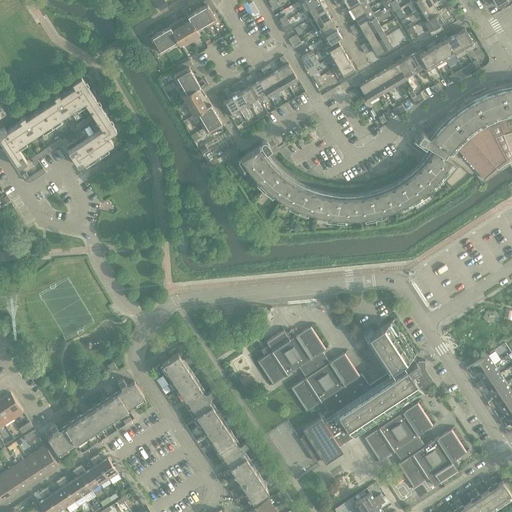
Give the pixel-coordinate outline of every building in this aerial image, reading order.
[(151,32),(144,36),(151,48),(156,45),(160,53),(178,42),(181,46),(201,35),(198,30),(216,19),(212,12),(217,9),(211,0),(205,0),(203,1),(205,5),(192,13),(188,6),(181,10),(185,16),(153,36),(151,32)] [(319,0),(299,0),(305,9),(320,0),(319,0)] [(320,0),(305,9),(310,19),(326,10),(320,0)] [(365,0),(361,0),(349,7),(354,17),(370,8),(365,0)] [(431,0),(414,0),(412,2),(418,11),(433,2),(431,0)] [(433,2),(418,11),(423,20),(438,11),(433,2)] [(370,8),(354,17),(360,26),(375,17),(373,13),(370,8)] [(401,9),(396,11),(400,18),(404,15),(401,9)] [(326,10),(310,19),(316,28),(331,19),(326,10)] [(438,11),(423,20),(429,30),(444,21),(438,11)] [(375,17),(360,26),(365,35),(381,26),(375,17)] [(331,19),(316,28),(321,37),(337,28),(331,19)] [(381,26),(365,35),(371,45),(386,36),(381,26)] [(321,37),(327,47),(338,40),(342,38),(337,28),(321,37)] [(465,28),(455,34),(464,49),(474,43),(465,28)] [(455,34),(446,39),(455,55),(457,58),(466,53),(464,49),(455,34)] [(386,36),(371,45),(377,54),(392,45),(386,36)] [(446,39),(437,45),(446,60),(455,55),(446,39)] [(327,47),(322,49),(328,59),(344,49),(338,40),(327,47)] [(437,45),(427,50),(436,66),(446,60),(437,45)] [(344,49),(328,59),(334,68),(349,59),(344,49)] [(427,50),(418,56),(425,67),(424,67),(427,71),(436,66),(427,50)] [(416,52),(406,57),(415,73),(424,67),(425,67),(418,56),(416,52)] [(406,57),(397,63),(406,78),(415,73),(406,57)] [(189,59),(178,66),(181,71),(173,75),(184,94),(180,96),(191,116),(196,113),(207,132),(222,122),(200,85),(204,83),(206,85),(209,84),(205,77),(198,81),(190,68),(194,66),(189,59)] [(349,59),(334,68),(339,78),(355,68),(349,59)] [(289,63),(279,69),(288,84),(298,79),(289,63)] [(397,63),(388,68),(397,84),(406,78),(397,63)] [(388,68),(378,74),(387,89),(397,84),(388,68)] [(279,69),(270,74),(279,90),(288,84),(279,69)] [(270,74),(260,80),(269,95),(279,90),(270,74)] [(378,74),(369,79),(378,95),(387,89),(378,74)] [(77,106),(85,101),(93,114),(76,125),(79,129),(96,118),(102,128),(94,133),(104,148),(113,143),(108,135),(117,129),(107,114),(109,113),(106,108),(104,110),(94,95),(96,94),(93,89),(91,91),(81,76),(72,82),(74,85),(66,91),(77,106)] [(378,95),(369,79),(359,85),(368,100),(378,95)] [(260,80),(251,85),(260,101),(269,95),(260,80)] [(460,104),(448,113),(450,115),(463,132),(452,142),(460,151),(476,170),(484,179),(497,168),(502,164),(501,164),(504,162),(505,162),(504,162),(507,160),(508,160),(507,159),(506,157),(506,156),(505,156),(504,154),(504,153),(500,146),(500,145),(498,143),(498,142),(497,140),(494,135),(499,133),(503,131),(504,133),(503,133),(504,134),(506,133),(511,131),(511,82),(501,85),(486,90),(487,93),(482,95),(475,98),(473,95),(460,104)] [(251,85),(242,91),(251,106),(260,101),(251,85)] [(53,127),(71,115),(68,112),(77,106),(66,91),(60,95),(58,91),(47,98),(49,102),(41,108),(53,127)] [(242,91),(232,96),(242,112),(251,106),(242,91)] [(242,112),(232,96),(223,102),(232,117),(242,112)] [(25,140),(33,135),(35,138),(53,127),(41,108),(32,113),(30,109),(18,117),(21,121),(15,124),(25,140)] [(243,156),(241,158),(246,166),(252,173),(249,175),(251,177),(253,175),(259,181),(266,187),(274,193),(281,198),(279,201),(281,202),(283,199),(290,204),(299,208),(308,211),(316,213),(315,216),(318,217),(318,214),(327,216),(336,217),(346,217),(354,217),(354,220),(357,220),(357,217),(365,216),(375,214),(384,212),(392,209),(393,212),(395,211),(394,208),(402,204),(411,200),(419,195),(425,190),(427,192),(429,190),(427,188),(433,182),(440,175),(446,168),(452,160),(445,155),(448,150),(455,155),(460,151),(452,142),(463,132),(450,115),(437,123),(437,124),(428,135),(422,131),(420,134),(417,138),(416,140),(414,142),(414,141),(413,142),(427,152),(426,153),(421,159),(423,161),(418,167),(412,172),(406,177),(399,181),(392,185),(385,188),(377,191),(370,193),(362,195),(354,196),(346,196),(338,195),(330,194),(322,193),(314,190),(307,188),(300,184),(293,180),(286,176),(280,171),(274,166),(270,160),(272,158),(267,152),(271,148),(272,148),(271,147),(269,144),(267,141),(262,144),(262,145),(261,145),(243,156)] [(15,124),(7,130),(4,126),(0,128),(0,139),(5,147),(3,148),(6,153),(8,152),(18,167),(27,161),(17,145),(25,140),(15,124)] [(94,133),(86,138),(84,135),(66,146),(78,165),(87,160),(89,164),(101,156),(98,152),(104,148),(94,133)] [(49,146),(52,150),(63,143),(61,139),(49,146)] [(200,148),(199,148),(203,154),(203,153),(208,151),(204,145),(200,148)] [(35,164),(39,161),(38,159),(49,152),(47,148),(31,158),(35,164)] [(25,180),(24,180),(25,181),(30,182),(46,172),(43,168),(29,177),(25,180)] [(393,319),(375,332),(368,336),(391,371),(417,354),(393,319)] [(265,355),(258,360),(273,383),(299,366),(306,377),(291,386),(306,409),(307,410),(321,400),(329,411),(303,428),(306,434),(300,438),(315,461),(322,457),(325,463),(343,451),(339,445),(353,436),(336,410),(337,409),(336,407),(346,400),(338,387),(343,384),(344,385),(356,377),(359,375),(344,352),(329,362),(322,351),(326,349),(310,325),(296,335),(292,329),(286,333),(284,330),(266,341),(269,344),(261,349),(265,355)] [(178,353),(169,359),(162,363),(168,372),(184,362),(178,353)] [(159,358),(162,363),(169,359),(166,354),(159,358)] [(476,369),(479,374),(494,364),(488,354),(466,368),(469,372),(474,369),(476,369)] [(346,400),(336,407),(337,409),(336,410),(353,436),(376,421),(379,426),(380,426),(381,428),(386,424),(378,411),(395,400),(399,406),(422,391),(421,389),(430,383),(433,381),(425,368),(425,360),(418,360),(416,362),(407,368),(373,390),(361,373),(359,375),(356,377),(344,385),(343,384),(338,387),(346,400)] [(113,362),(108,365),(111,371),(117,368),(113,362)] [(184,362),(168,372),(174,381),(190,370),(184,362)] [(476,383),(478,387),(500,373),(494,364),(479,374),(481,378),(481,380),(476,383)] [(190,370),(174,381),(180,389),(195,379),(190,370)] [(500,373),(478,387),(481,390),(486,387),(488,388),(490,392),(506,382),(500,373)] [(123,377),(118,381),(123,388),(125,387),(128,385),(123,377)] [(201,387),(195,379),(180,389),(185,398),(201,387)] [(207,380),(202,384),(215,405),(221,401),(207,380)] [(134,381),(128,385),(125,387),(136,402),(145,396),(134,381)] [(488,401),(490,405),(511,391),(506,382),(490,392),(493,396),(493,398),(488,401)] [(123,388),(117,392),(127,408),(136,402),(125,387),(123,388)] [(185,398),(191,406),(206,396),(201,387),(185,398)] [(511,391),(490,405),(493,409),(498,405),(500,406),(502,410),(511,403),(511,391)] [(127,408),(117,392),(108,398),(118,414),(127,408)] [(11,393),(1,399),(14,418),(23,412),(11,393)] [(191,406),(196,415),(212,404),(206,396),(191,406)] [(118,414),(108,398),(100,403),(110,419),(118,414)] [(1,399),(0,399),(0,416),(5,424),(14,418),(1,399)] [(379,426),(365,436),(380,459),(395,450),(402,461),(398,463),(414,486),(428,476),(434,485),(457,470),(455,467),(459,464),(455,459),(466,452),(451,428),(425,445),(418,435),(432,425),(417,402),(402,411),(399,406),(395,400),(378,411),(386,424),(381,428),(380,426),(379,426)] [(110,419),(100,403),(91,409),(101,425),(110,419)] [(499,419),(502,423),(511,416),(511,403),(502,410),(505,414),(505,416),(499,419)] [(218,413),(212,404),(196,415),(202,423),(218,413)] [(101,425),(91,409),(82,415),(93,430),(101,425)] [(218,413),(202,423),(207,432),(223,421),(218,413)] [(93,430),(82,415),(74,420),(84,436),(93,430)] [(511,416),(502,423),(504,427),(511,424),(511,416)] [(84,436),(74,420),(65,426),(76,442),(84,436)] [(223,421),(207,432),(213,440),(229,430),(223,421)] [(54,422),(49,426),(54,433),(57,431),(59,430),(54,422)] [(65,426),(59,430),(57,431),(67,447),(76,442),(65,426)] [(235,439),(233,437),(229,430),(213,440),(219,449),(235,439)] [(57,431),(54,433),(53,434),(48,437),(58,453),(67,447),(57,431)] [(241,432),(235,435),(249,456),(255,453),(241,432)] [(219,449),(224,457),(240,447),(235,439),(219,449)] [(45,445),(36,451),(48,470),(58,464),(45,445)] [(224,457),(230,466),(246,456),(240,447),(224,457)] [(36,451),(27,457),(39,476),(48,470),(36,451)] [(98,453),(94,456),(109,479),(118,473),(108,457),(103,460),(98,453)] [(95,465),(90,468),(101,484),(109,479),(94,456),(90,458),(95,465)] [(251,464),(246,456),(230,466),(236,475),(251,464)] [(27,457),(18,463),(30,482),(39,476),(27,457)] [(18,463),(9,469),(21,488),(30,482),(18,463)] [(81,464),(77,467),(92,490),(101,484),(90,468),(86,471),(81,464)] [(251,464),(236,475),(241,483),(257,473),(251,464)] [(78,477),(73,480),(84,495),(92,490),(77,467),(73,470),(78,477)] [(9,469),(0,474),(0,475),(12,494),(21,488),(9,469)] [(257,473),(241,483),(247,492),(263,481),(257,473)] [(0,475),(0,495),(3,500),(12,494),(0,475)] [(64,475),(60,478),(75,501),(84,495),(73,480),(69,482),(64,475)] [(61,488),(56,491),(66,506),(75,501),(60,478),(56,481),(61,488)] [(263,481),(247,492),(253,501),(268,490),(263,481)] [(502,481),(493,487),(502,500),(503,500),(511,494),(502,481)] [(47,487),(43,489),(58,511),(66,506),(56,491),(52,494),(47,487)] [(493,487),(485,492),(495,507),(504,501),(503,500),(502,500),(493,487)] [(57,511),(58,511),(43,489),(39,492),(44,499),(39,502),(44,511),(57,511)] [(355,502),(361,511),(383,497),(380,494),(375,497),(373,497),(370,492),(367,494),(361,498),(355,502)] [(485,492),(476,498),(485,511),(484,511),(487,511),(495,507),(485,492)] [(383,497),(361,511),(380,511),(383,510),(380,506),(380,504),(385,501),(383,497)] [(249,510),(249,511),(267,511),(274,507),(268,498),(249,510)] [(476,498),(468,504),(473,511),(484,511),(485,511),(476,498)] [(97,503),(92,506),(95,511),(100,508),(97,503)]
